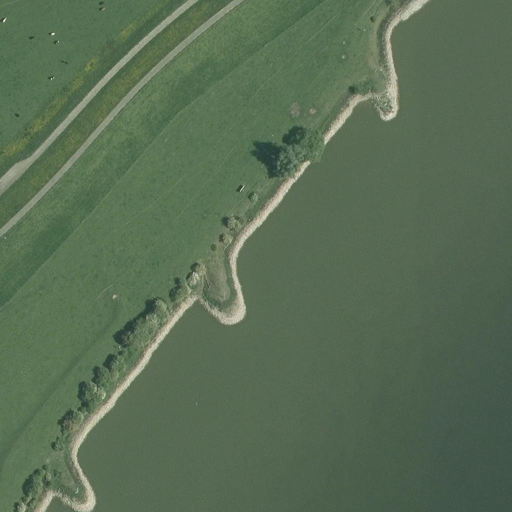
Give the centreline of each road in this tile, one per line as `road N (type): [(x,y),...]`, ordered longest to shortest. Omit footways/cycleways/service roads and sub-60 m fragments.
road 1 (track): [(0,236),(148,80),(245,0)]
road 2 (track): [(0,190),(197,0)]
